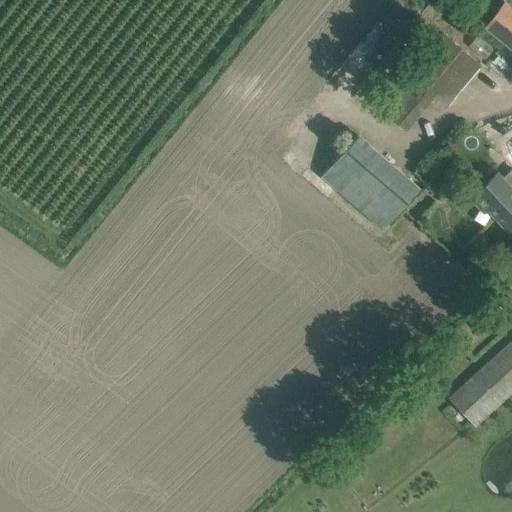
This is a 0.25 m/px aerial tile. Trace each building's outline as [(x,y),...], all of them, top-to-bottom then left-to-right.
[(511,22),(509,27),(493,16),(484,28),(511,49),(511,22)] [(481,65),(441,32),(384,103),(379,100),(374,106),(406,130),(436,94),(448,105),(481,65)] [(320,176),(382,230),(418,188),(357,133),(320,176)] [(466,193),(511,239),(511,238),(511,184),(494,166),(466,193)] [(511,338),(448,396),(475,426),(511,391),(511,338)]
